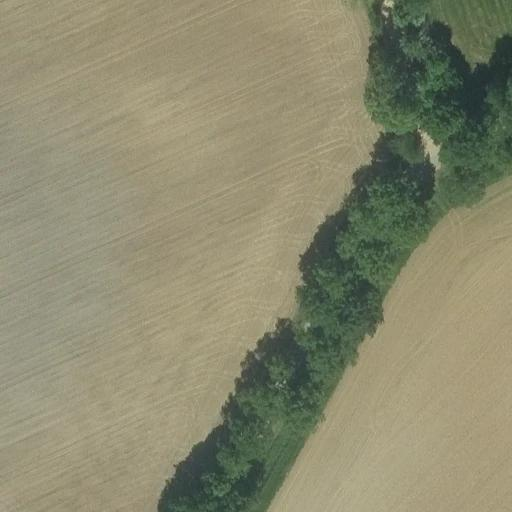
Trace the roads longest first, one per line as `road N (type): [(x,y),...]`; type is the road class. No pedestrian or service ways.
road 1 (unclassified): [(207,511),(360,239),(434,159),(511,115)]
road 2 (track): [(434,159),(382,0)]
